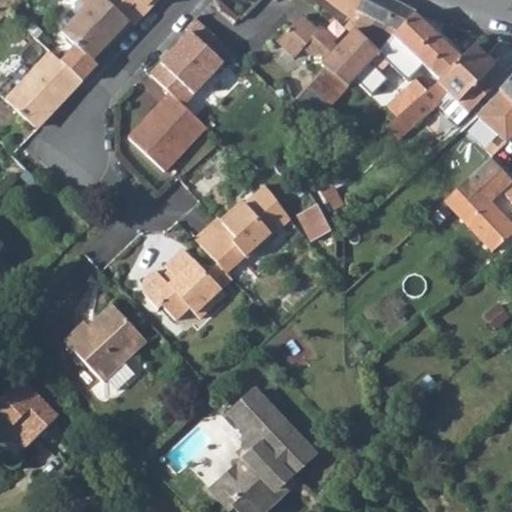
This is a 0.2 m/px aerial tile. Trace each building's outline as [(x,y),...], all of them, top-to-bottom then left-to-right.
[(63,67),(85,86),(91,81),(101,70),(94,64),(119,38),(124,43),(136,30),(102,0),(72,0),(86,12),(64,37),(78,50),(63,67)] [(102,0),(136,30),(153,11),(150,7),(156,0),(102,0)] [(398,8),(387,0),(325,0),(350,20),(345,28),(351,33),(353,30),(374,50),(411,14),(412,13),(398,8)] [(374,50),(361,64),(371,74),(400,45),(437,81),(459,59),(411,14),(374,50)] [(299,15),(296,17),(320,41),(309,53),(319,52),(325,59),(320,64),(322,66),(340,84),(361,64),(374,50),(353,30),(351,33),(337,47),(330,41),(333,38),(320,27),(316,30),(299,15)] [(195,34),(158,76),(176,93),(187,103),(225,61),(223,58),(233,47),(201,17),(190,31),(195,34)] [(320,41),(296,17),(275,40),(293,56),(302,47),(305,49),(309,53),(320,41)] [(393,120),(383,129),(391,138),(443,92),(464,112),(501,74),(473,47),(459,59),(437,81),(423,93),(393,120)] [(63,67),(51,56),(8,104),(37,129),(58,108),(62,112),(85,86),(63,67)] [(322,66),(288,103),(289,107),(303,122),(340,84),(322,66)] [(511,74),(498,88),(488,99),(474,112),(502,137),(511,127),(511,74)] [(384,109),(393,120),(423,93),(414,82),(384,109)] [(187,103),(176,93),(156,117),(159,121),(139,143),(170,172),(211,126),(187,103)] [(479,170),(446,202),(493,252),(511,233),(511,230),(488,205),(510,185),(488,162),(479,170)] [(315,190),(327,211),(345,201),(332,180),(315,190)] [(217,218),(194,239),(226,273),(268,234),(271,235),(289,219),(265,185),(223,224),(217,218)] [(511,191),(502,200),(511,211),(511,210),(511,191)] [(331,230),(317,203),(295,214),(310,240),(331,230)] [(145,285),(144,299),(158,313),(162,309),(177,323),(188,311),(199,322),(225,295),(221,291),(226,285),(212,271),(207,276),(184,251),(167,268),(173,275),(165,284),(155,274),(145,285)] [(85,325),(66,342),(103,383),(147,342),(114,307),(96,324),(99,328),(93,334),(85,325)] [(24,377),(0,399),(0,437),(11,428),(29,445),(60,415),(24,377)] [(312,458),(255,392),(229,415),(243,431),(242,447),(253,459),(247,464),(246,463),(241,463),(217,484),(233,502),(228,506),(233,511),(262,511),(292,486),(287,481),(312,458)] [(217,484),(208,491),(225,511),(233,511),(228,506),(233,502),(217,484)]
